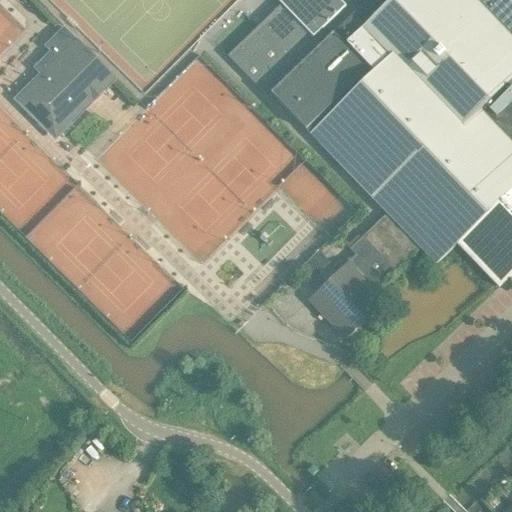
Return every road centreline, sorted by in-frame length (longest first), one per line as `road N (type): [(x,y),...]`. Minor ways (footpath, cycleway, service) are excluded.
road 1 (unclassified): [(302,511),(229,452),(125,415),(0,289)]
road 2 (unclassified): [(337,496),(352,470),(511,318)]
